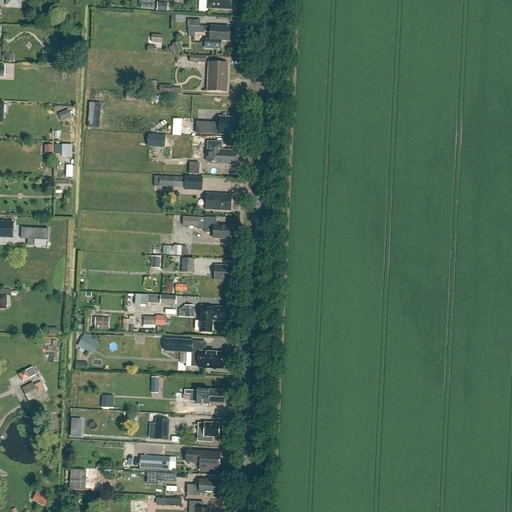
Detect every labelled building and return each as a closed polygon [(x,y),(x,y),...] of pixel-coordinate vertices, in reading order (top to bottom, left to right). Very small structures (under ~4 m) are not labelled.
[(207,12),(207,9),(207,0),(199,0),(199,12),(207,12)] [(231,10),(231,0),(207,0),(207,9),(231,10)] [(229,41),(230,28),(204,26),(204,28),(204,32),(210,32),(210,39),(206,39),(205,48),(221,49),(222,41),(229,41)] [(151,35),(151,43),(159,43),(159,35),(151,35)] [(176,54),(183,52),(180,42),(172,44),(173,46),(170,47),(172,54),(175,53),(176,54)] [(226,92),(228,64),(209,63),(208,91),(226,92)] [(156,103),(157,96),(127,94),(126,101),(156,103)] [(90,104),(88,128),(99,129),(102,105),(90,104)] [(67,111),(61,114),(64,120),(70,118),(67,111)] [(238,134),(239,119),(220,118),(220,125),(198,123),(198,134),(220,135),(220,134),(238,134)] [(164,148),(165,135),(147,134),(147,147),(164,148)] [(200,150),(200,136),(192,136),(191,149),(200,150)] [(237,165),(238,151),(222,151),(223,143),(208,142),(207,162),(216,162),(216,164),(237,165)] [(62,155),(62,157),(72,158),(72,146),(63,145),(62,155)] [(160,186),(184,188),(185,178),(160,177),(160,186)] [(202,177),(185,177),(185,178),(184,188),(184,190),(201,191),(202,177)] [(231,211),(231,195),(207,194),(206,209),(231,211)] [(206,218),(184,217),(183,226),(198,227),(198,229),(205,230),(205,233),(214,233),(214,239),(229,239),(230,226),(216,226),(217,218),(206,218)] [(0,221),(0,237),(13,239),(14,222),(0,221)] [(21,228),(21,239),(28,239),(27,246),(34,246),(34,240),(48,240),(49,229),(21,228)] [(163,247),(163,255),(173,256),(173,247),(163,247)] [(152,269),(160,269),(161,257),(152,257),(152,269)] [(194,274),(195,259),(183,259),(182,273),(194,274)] [(231,281),(232,267),(216,266),(215,281),(231,281)] [(147,303),(160,304),(160,296),(135,295),(135,305),(147,305),(147,303)] [(160,295),(160,296),(160,304),(176,305),(176,296),(160,295)] [(194,306),(186,306),(186,318),(194,318),(194,306)] [(226,321),(226,308),(210,307),(201,306),(200,332),(212,333),(213,321),(226,321)] [(156,316),(156,326),(165,326),(165,317),(156,316)] [(144,317),(144,325),(155,326),(155,318),(144,317)] [(86,351),(92,339),(84,335),(78,346),(86,351)] [(117,351),(118,338),(108,338),(108,351),(117,351)] [(192,353),(193,341),(165,339),(164,352),(186,353),(192,353)] [(200,354),(192,353),(186,353),(185,367),(205,368),(205,369),(223,369),(224,353),(206,352),(206,353),(200,353),(200,354)] [(27,369),(18,373),(22,381),(30,377),(27,369)] [(31,398),(38,394),(38,393),(45,390),(41,383),(34,386),(34,385),(27,389),(31,398)] [(225,406),(226,391),(210,390),(210,392),(197,391),(197,404),(225,406)] [(103,396),(102,407),(111,408),(111,396),(103,396)] [(168,440),(169,420),(155,419),(154,439),(168,440)] [(192,423),(191,441),(198,442),(206,442),(206,437),(219,438),(219,424),(205,423),(205,424),(198,424),(192,423)] [(219,470),(220,454),(186,452),(186,462),(200,463),(199,470),(209,471),(209,469),(219,470)] [(141,457),(140,469),(156,470),(169,471),(169,458),(156,457),(141,457)] [(71,470),(71,478),(85,479),(85,471),(71,470)] [(176,482),(176,474),(158,473),(157,481),(176,482)] [(221,494),(222,482),(200,481),(200,486),(187,485),(187,496),(200,497),(200,493),(221,494)] [(44,506),(49,495),(38,489),(32,500),(44,506)] [(209,511),(210,509),(204,509),(204,503),(190,502),(190,508),(195,508),(194,511),(209,511)]
